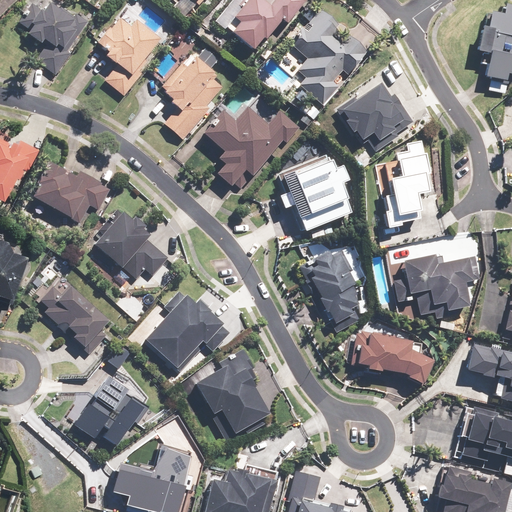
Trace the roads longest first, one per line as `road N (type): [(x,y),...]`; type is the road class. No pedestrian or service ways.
road 1 (residential): [(0,94),(97,131),(141,160),(221,235),(315,392)]
road 2 (residential): [(405,23),(475,143),(480,196)]
road 3 (residential): [(315,392),(384,420),(389,442),(367,460),(346,455),(330,419)]
